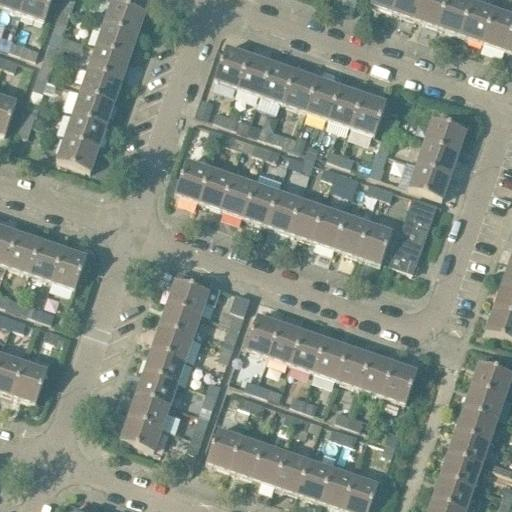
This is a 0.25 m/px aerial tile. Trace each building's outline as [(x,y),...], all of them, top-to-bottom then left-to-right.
[(0,13),(19,20),(26,0),(1,0),(0,3),(0,13)] [(43,28),(52,0),(26,0),(19,20),(43,28)] [(391,18),(397,0),(370,0),(367,10),(391,18)] [(414,26),(422,0),(397,0),(391,18),(414,26)] [(437,34),(448,0),(422,0),(414,26),(437,34)] [(459,41),(471,7),(449,0),(448,0),(437,34),(459,41)] [(70,20),(74,8),(65,5),(61,16),(70,20)] [(136,42),(144,19),(111,7),(102,31),(136,42)] [(482,49),(494,15),(471,7),(459,41),(482,49)] [(505,57),(511,35),(511,21),(494,15),(482,49),(505,57)] [(62,42),(67,30),(57,27),(53,39),(62,42)] [(128,65),(136,42),(102,31),(95,53),(128,65)] [(58,54),(62,42),(53,39),(49,50),(58,54)] [(20,59),(23,49),(11,44),(7,55),(20,59)] [(30,47),(28,53),(38,57),(41,47),(36,44),(30,47)] [(120,88),(128,65),(95,53),(87,76),(120,88)] [(237,95),(248,61),(225,53),(213,87),(237,95)] [(259,103),(271,69),(248,61),(237,95),(259,103)] [(14,77),(17,67),(5,62),(2,73),(14,77)] [(282,111),(294,77),(271,69),(259,103),(282,111)] [(47,87),(51,76),(41,72),(37,84),(47,87)] [(113,110),(120,88),(87,76),(79,99),(113,110)] [(305,118),(316,84),(294,77),(282,111),(305,118)] [(43,99),(47,87),(37,84),(33,96),(43,99)] [(327,126),(339,92),(316,84),(305,118),(327,126)] [(350,134),(362,100),(339,92),(327,126),(350,134)] [(105,133),(113,110),(79,99),(71,121),(105,133)] [(374,142),(385,108),(362,100),(350,134),(374,142)] [(0,141),(4,142),(15,108),(0,102),(0,141)] [(200,105),(194,121),(207,125),(212,109),(200,105)] [(223,131),(227,121),(215,117),(211,127),(223,131)] [(31,133),(35,121),(26,118),(21,129),(31,133)] [(97,156),(105,133),(71,121),(63,144),(97,156)] [(236,135),(239,125),(227,121),(223,131),(236,135)] [(395,139),(399,127),(389,123),(384,136),(395,139)] [(457,161),(465,137),(431,125),(423,149),(457,161)] [(27,144),(31,133),(21,129),(17,141),(27,144)] [(269,147),(273,137),(260,133),(257,143),(269,147)] [(217,149),(221,139),(209,135),(205,145),(217,149)] [(387,162),(395,139),(384,136),(377,158),(387,162)] [(281,151),(285,141),(273,137),(269,147),(281,151)] [(230,153),(233,143),(221,139),(217,149),(230,153)] [(296,142),(292,155),(301,158),(305,145),(296,142)] [(89,179),(97,156),(63,144),(55,167),(89,179)] [(449,183),(457,161),(423,149),(415,172),(449,183)] [(263,165),(267,155),(254,150),(251,161),(263,165)] [(313,166),(318,154),(307,151),(303,163),(313,166)] [(275,169),(279,159),(267,155),(263,165),(275,169)] [(337,170),(341,160),(328,156),(325,166),(337,170)] [(379,185),(387,162),(377,158),(369,181),(379,185)] [(349,175),(353,164),(341,160),(337,170),(349,175)] [(309,179),(313,166),(303,163),(299,175),(309,179)] [(197,209),(209,175),(186,167),(174,201),(197,209)] [(441,206),(449,183),(415,172),(407,194),(441,206)] [(331,188),(335,178),(322,174),(319,184),(331,188)] [(220,217),(232,183),(209,175),(197,209),(220,217)] [(343,192),(347,182),(335,178),(331,188),(343,192)] [(242,224),(254,190),(232,183),(220,217),(242,224)] [(376,204),(380,194),(368,189),(364,200),(376,204)] [(265,232),(277,198),(254,190),(242,224),(265,232)] [(389,208),(392,198),(380,194),(376,204),(389,208)] [(288,240),(300,206),(277,198),(265,232),(288,240)] [(412,281),(435,213),(411,204),(387,272),(412,281)] [(311,248),(322,214),(300,206),(288,240),(311,248)] [(333,256),(345,222),(322,214),(311,248),(333,256)] [(355,263),(367,229),(345,222),(333,256),(355,263)] [(379,271),(391,238),(367,229),(355,263),(379,271)] [(0,271),(5,273),(16,239),(0,233),(0,271)] [(28,281),(39,247),(16,239),(5,273),(28,281)] [(50,289),(62,255),(39,247),(28,281),(50,289)] [(73,297),(85,263),(62,255),(50,289),(73,297)] [(511,295),(511,270),(508,269),(500,292),(511,295)] [(210,293),(211,289),(177,278),(166,309),(200,322),(204,309),(214,312),(219,296),(210,293)] [(511,320),(511,295),(500,292),(492,314),(511,320)] [(235,301),(229,318),(233,319),(229,331),(238,335),(249,305),(235,301)] [(192,344),(200,322),(166,309),(159,332),(192,344)] [(37,326),(41,315),(29,311),(25,321),(37,326)] [(511,347),(511,320),(492,314),(484,337),(511,347)] [(50,330),(53,320),(41,315),(37,326),(50,330)] [(0,332),(9,335),(12,325),(0,320),(0,332)] [(268,364),(280,330),(256,322),(244,356),(268,364)] [(21,339),(25,329),(12,325),(9,335),(21,339)] [(290,371),(302,338),(280,330),(268,364),(290,371)] [(184,367),(192,344),(159,332),(151,355),(184,367)] [(55,351),(58,341),(46,337),(42,347),(55,351)] [(313,379),(324,346),(302,338),(290,371),(313,379)] [(231,358),(235,346),(225,342),(221,354),(231,358)] [(336,387),(347,353),(324,346),(313,379),(336,387)] [(358,395),(370,361),(347,353),(336,387),(358,395)] [(226,370),(231,358),(221,354),(217,367),(226,370)] [(177,390),(184,367),(151,355),(143,378),(177,390)] [(0,398),(11,403),(23,369),(0,361),(0,398)] [(381,403),(393,369),(370,361),(358,395),(381,403)] [(34,411),(46,377),(23,369),(11,403),(34,411)] [(404,411),(416,377),(393,369),(381,403),(404,411)] [(503,404),(511,380),(477,369),(469,392),(503,404)] [(169,412),(177,390),(143,378),(135,401),(169,412)] [(256,400),(259,390),(247,386),(243,396),(256,400)] [(209,388),(205,400),(215,403),(219,391),(209,388)] [(268,404),(271,394),(259,390),(256,400),(268,404)] [(496,427),(503,404),(469,392),(462,415),(496,427)] [(211,415),(215,403),(205,400),(201,412),(211,415)] [(161,435),(169,412),(135,401),(127,423),(161,435)] [(300,416),(304,405),(292,401),(288,411),(300,416)] [(249,417),(253,407),(241,403),(237,413),(249,417)] [(313,420),(316,410),(304,405),(300,416),(313,420)] [(262,421),(265,411),(253,407),(249,417),(262,421)] [(488,450),(496,427),(462,415),(454,438),(488,450)] [(346,431),(349,421),(337,417),(333,427),(346,431)] [(295,433),(298,423),(286,418),(282,429),(295,433)] [(369,439),(372,429),(349,421),(346,431),(369,439)] [(198,422),(190,445),(199,448),(207,425),(198,422)] [(153,458),(161,435),(127,423),(119,446),(153,458)] [(307,437),(310,427),(298,423),(295,433),(307,437)] [(340,449),(344,439),(331,434),(327,444),(340,449)] [(228,477),(240,443),(217,435),(205,469),(228,477)] [(394,452),(399,440),(388,436),(384,448),(394,452)] [(480,472),(488,450),(454,438),(446,460),(480,472)] [(352,453),(356,443),(344,439),(340,449),(352,453)] [(251,485),(263,451),(240,443),(228,477),(251,485)] [(196,459),(199,448),(190,445),(186,455),(196,459)] [(383,452),(380,460),(385,462),(390,464),(394,452),(384,448),(383,452)] [(274,493),(286,459),(263,451),(251,485),(274,493)] [(363,458),(359,467),(365,469),(370,464),(371,461),(363,458)] [(297,501),(308,467),(286,459),(274,493),(297,501)] [(472,495),(480,472),(446,460),(438,483),(472,495)] [(319,509),(331,475),(308,467),(297,501),(319,509)] [(492,471),(490,477),(511,484),(511,467),(510,472),(509,477),(492,471)] [(328,511),(343,511),(353,483),(331,475),(319,509),(328,511)] [(369,511),(377,491),(353,483),(343,511),(369,511)] [(448,511),(466,511),(472,495),(438,483),(431,506),(448,511)] [(509,509),(511,500),(511,496),(503,493),(499,505),(509,509)]
